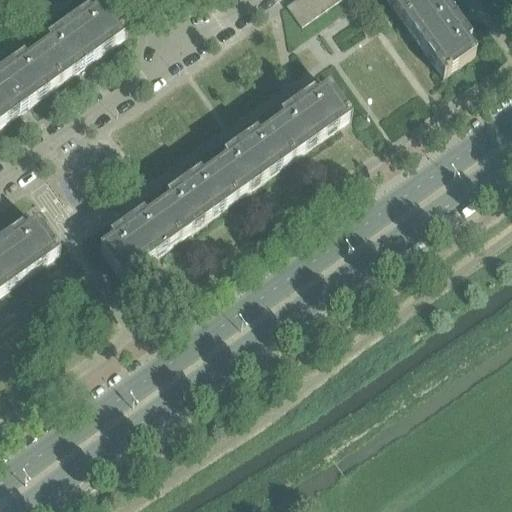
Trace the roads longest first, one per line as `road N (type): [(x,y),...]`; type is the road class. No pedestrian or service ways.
road 1 (secondary): [(511,122),(0,487)]
road 2 (secondary): [(25,511),(511,163)]
road 3 (residential): [(0,187),(190,51)]
